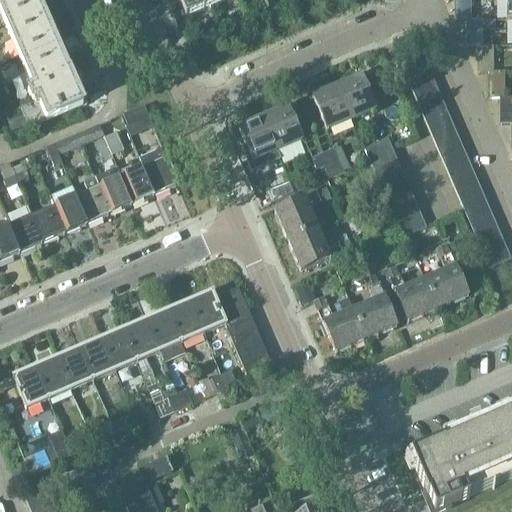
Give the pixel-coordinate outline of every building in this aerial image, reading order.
[(88,106),(75,75),(67,78),(33,0),(0,0),(0,12),(27,76),(21,78),(32,105),(20,110),(29,131),(88,106)] [(178,0),(186,19),(229,0),(178,0)] [(455,0),(455,23),(467,23),(467,22),(470,22),(470,0),(455,0)] [(467,23),(466,49),(478,49),(478,48),(478,22),(470,22),(467,22),(467,23)] [(478,49),(478,74),(489,74),(489,73),(490,48),(478,48),(478,49)] [(407,79),(411,89),(433,80),(428,69),(407,79)] [(489,74),(489,100),(500,100),(501,100),(501,99),(501,73),(489,73),(489,74)] [(337,88),(351,122),(375,112),(361,78),(337,88)] [(411,89),(416,100),(437,90),(433,80),(411,89)] [(351,122),(337,88),(313,99),(327,132),(351,122)] [(416,100),(420,110),(442,100),(437,90),(416,100)] [(501,100),(500,100),(500,126),(511,126),(511,125),(511,99),(501,99),(501,100)] [(420,110),(424,120),(446,110),(442,100),(420,110)] [(143,108),(122,117),(127,128),(148,119),(143,108)] [(264,120),(278,153),(302,143),(288,109),(264,120)] [(424,120),(429,129),(450,120),(446,110),(424,120)] [(19,111),(4,117),(11,135),(26,128),(19,111)] [(264,120),(239,130),(247,148),(252,160),(247,163),(251,174),(281,161),(278,153),(264,120)] [(429,129),(433,139),(455,130),(450,120),(429,129)] [(98,127),(76,137),(81,148),(103,139),(98,127)] [(433,139),(437,150),(459,140),(455,130),(433,139)] [(116,135),(104,140),(112,158),(123,153),(116,135)] [(76,137),(54,147),(57,154),(59,158),(81,148),(76,137)] [(437,150),(442,160),(463,150),(459,140),(437,150)] [(375,173),(398,163),(388,141),(365,151),(375,173)] [(442,160),(446,170),(468,160),(463,150),(442,160)] [(156,199),(178,189),(162,151),(139,162),(141,165),(156,199)] [(323,156),(333,179),(344,174),(334,151),(323,156)] [(59,160),(57,154),(49,157),(54,168),(62,165),(59,160)] [(333,179),(323,156),(312,161),(322,184),(333,179)] [(446,170),(450,180),(472,170),(468,160),(446,170)] [(403,174),(398,163),(375,173),(379,184),(403,174)] [(134,177),(122,182),(133,208),(156,199),(144,172),(141,165),(131,170),(134,177)] [(21,168),(12,172),(15,179),(25,175),(21,168)] [(455,190),(476,180),(472,170),(450,180),(455,190)] [(12,172),(1,176),(4,184),(15,179),(12,172)] [(133,208),(117,172),(95,181),(111,218),(133,208)] [(15,179),(18,186),(29,182),(26,174),(25,175),(15,179)] [(407,185),(403,174),(379,184),(384,195),(407,185)] [(18,186),(15,179),(4,184),(7,191),(18,186)] [(455,190),(459,200),(481,190),(476,180),(455,190)] [(88,196),(77,201),(88,227),(111,218),(95,181),(84,186),(88,196)] [(267,194),(272,205),(295,195),(290,184),(267,194)] [(412,196),(407,185),(384,195),(389,206),(412,196)] [(88,227),(77,201),(73,190),(50,200),(55,210),(66,237),(88,227)] [(459,200),(463,209),(485,200),(481,190),(459,200)] [(316,196),(320,205),(331,200),(327,191),(316,196)] [(289,244),(318,231),(309,210),(320,205),(316,196),(275,213),(289,244)] [(417,207),(412,196),(389,206),(394,217),(417,207)] [(463,209),(468,219),(489,210),(485,200),(463,209)] [(422,218),(417,207),(394,217),(398,228),(422,218)] [(28,210),(6,219),(10,229),(21,256),(44,246),(32,220),(28,210)] [(66,237),(55,210),(32,220),(44,246),(66,237)] [(468,219),(472,229),(494,220),(489,210),(468,219)] [(426,229),(422,218),(398,228),(403,239),(426,229)] [(472,229),(476,239),(498,230),(494,220),(472,229)] [(0,265),(21,256),(10,229),(0,233),(0,265)] [(476,239),(481,249),(502,240),(498,230),(476,239)] [(302,274),(319,267),(343,257),(339,247),(327,252),(318,231),(289,244),(302,274)] [(481,249),(485,259),(507,250),(502,240),(481,249)] [(350,243),(339,247),(343,257),(354,252),(350,243)] [(442,262),(451,258),(446,247),(437,251),(442,262)] [(485,259),(490,270),(511,261),(507,250),(485,259)] [(442,262),(446,273),(425,282),(438,312),(468,299),(451,258),(442,262)] [(390,284),(399,280),(394,269),(385,273),(390,284)] [(365,281),(370,292),(379,288),(374,277),(365,281)] [(438,312),(425,282),(404,291),(399,280),(390,284),(408,325),(438,312)] [(306,285),(295,289),(300,301),(299,302),(302,309),(314,304),(314,303),(306,285)] [(370,292),(375,303),(354,313),(367,342),(397,329),(379,288),(370,292)] [(191,304),(205,337),(227,327),(223,319),(247,309),(239,291),(216,301),(213,295),(191,304)] [(319,315),(328,311),(323,300),(314,303),(314,304),(319,315)] [(328,311),(319,315),(323,326),(336,355),(367,342),(354,313),(349,302),(328,311)] [(205,337),(191,304),(169,313),(183,346),(205,337)] [(252,322),(247,310),(247,309),(223,319),(227,327),(229,332),(252,322)] [(147,323),(161,355),(183,346),(169,313),(147,323)] [(229,332),(234,344),(258,334),(252,322),(229,332)] [(146,361),(161,355),(147,323),(125,332),(138,365),(142,374),(150,371),(146,361)] [(138,365),(125,332),(103,342),(116,374),(138,365)] [(234,344),(239,357),(263,347),(258,334),(234,344)] [(116,374),(103,342),(81,351),(94,384),(116,374)] [(239,357),(245,369),(268,359),(263,347),(239,357)] [(81,351),(59,360),(72,393),(94,384),(81,351)] [(268,359),(245,369),(250,382),(274,372),(268,359)] [(72,393),(59,360),(37,370),(50,402),(72,393)] [(27,412),(50,402),(37,370),(14,380),(27,412)] [(222,378),(228,392),(238,388),(232,374),(222,378)] [(228,392),(222,378),(213,382),(219,396),(228,392)] [(178,397),(184,411),(193,407),(187,393),(178,397)] [(184,411),(178,397),(169,401),(175,415),(184,411)] [(284,417),(279,405),(256,415),(261,426),(284,417)] [(134,415),(140,430),(149,426),(143,412),(134,415)] [(134,415),(125,419),(131,433),(140,430),(134,415)] [(410,459),(427,500),(428,500),(433,511),(442,511),(469,501),(465,491),(511,470),(511,416),(450,443),(446,444),(410,459)] [(241,429),(229,434),(241,463),(252,458),(241,429)] [(93,433),(90,434),(96,448),(104,445),(98,431),(93,433)] [(45,453),(50,464),(51,467),(73,458),(62,433),(49,439),(54,449),(45,453)] [(96,448),(90,434),(80,438),(86,452),(96,448)] [(292,442),(281,446),(286,460),(297,455),(292,442)] [(172,474),(166,461),(145,470),(151,483),(172,474)] [(138,472),(125,477),(133,497),(146,491),(138,472)] [(124,477),(113,482),(122,502),(123,501),(127,511),(156,511),(147,491),(133,497),(124,477)] [(112,483),(102,488),(111,510),(122,506),(112,483)] [(38,497),(26,503),(27,504),(29,511),(33,511),(51,504),(48,497),(47,494),(38,497)] [(93,511),(87,496),(71,502),(75,511),(93,511)] [(322,511),(316,497),(288,508),(289,511),(322,511)]
